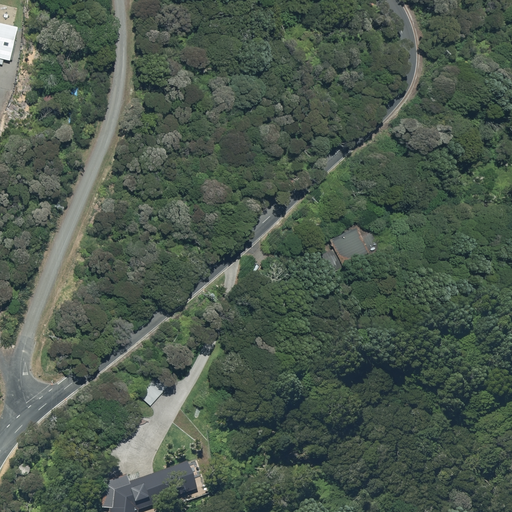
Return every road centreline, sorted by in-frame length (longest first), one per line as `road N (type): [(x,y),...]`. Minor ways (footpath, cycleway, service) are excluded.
road 1 (residential): [(28,398),(218,232),(287,193),(396,57),(511,4)]
road 2 (residential): [(108,0),(110,35),(6,340),(28,398)]
